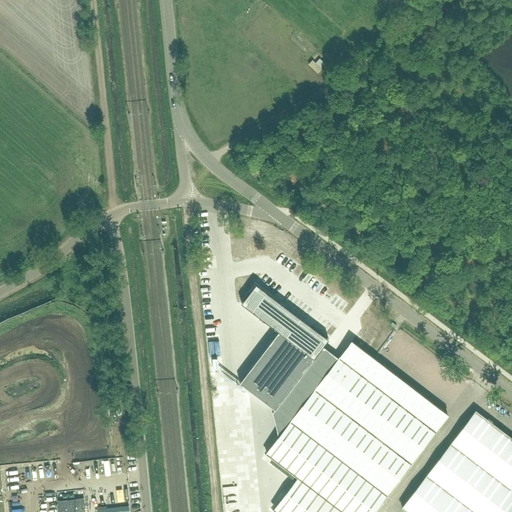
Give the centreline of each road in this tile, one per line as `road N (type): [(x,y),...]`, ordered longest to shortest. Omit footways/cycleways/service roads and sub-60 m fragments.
road 1 (track): [(214,511),(186,200)]
road 2 (unclassified): [(147,511),(111,213)]
road 3 (tertiary): [(511,392),(273,212)]
road 4 (track): [(209,159),(356,65),(420,0)]
road 5 (track): [(111,213),(92,0)]
road 6 (unclassified): [(0,291),(111,213)]
road 7 (tertiary): [(273,212),(181,125)]
road 8 (tertiary): [(181,125),(164,0)]
